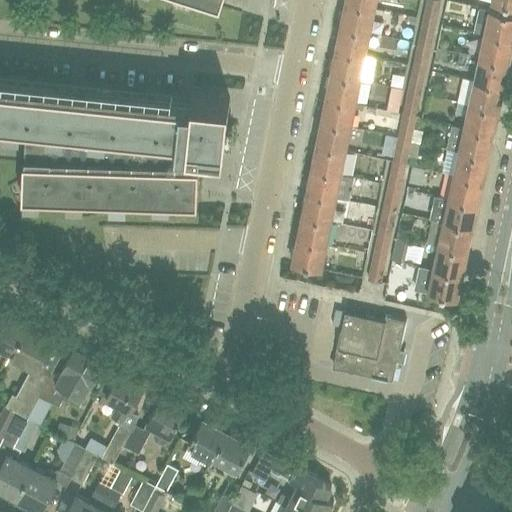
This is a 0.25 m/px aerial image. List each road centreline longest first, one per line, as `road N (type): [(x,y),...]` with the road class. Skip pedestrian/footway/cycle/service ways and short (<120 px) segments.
road 1 (residential): [(221,381),(293,77)]
road 2 (residential): [(293,77),(0,22)]
road 3 (residential): [(221,381),(0,265)]
road 4 (residential): [(380,465),(221,381)]
road 5 (tertiary): [(451,499),(502,354)]
road 6 (unknown): [(263,207),(123,151)]
road 7 (tertiary): [(481,351),(426,487)]
road 8 (tertiary): [(511,214),(481,351)]
